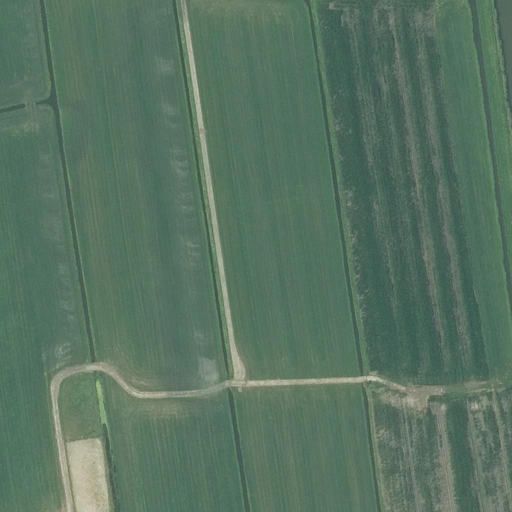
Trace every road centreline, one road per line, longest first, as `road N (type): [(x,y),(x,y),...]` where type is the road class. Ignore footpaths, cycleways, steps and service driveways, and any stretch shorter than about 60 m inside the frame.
road 1 (track): [(183,0),(238,382)]
road 2 (track): [(238,382),(202,393),(138,395),(106,368),(65,373),(54,384),(70,511)]
road 3 (track): [(444,390),(407,391),(375,380),(238,382)]
